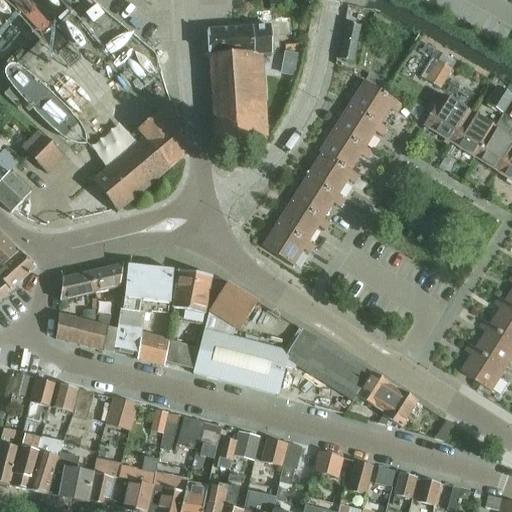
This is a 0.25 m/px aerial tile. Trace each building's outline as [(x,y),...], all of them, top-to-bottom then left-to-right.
[(207,31),(210,89),(263,86),(262,59),(267,59),(267,55),(269,55),(268,27),(207,31)] [(362,30),(348,27),(340,63),(354,66),(362,30)] [(299,44),(284,45),(284,54),(300,53),(299,44)] [(437,62),(425,81),(438,89),(455,61),(442,54),(439,58),(437,62)] [(496,87),(486,104),(511,119),(511,98),(511,97),(511,85),(502,80),(499,85),(497,88),(496,87)] [(363,83),(347,107),(378,126),(388,110),(395,114),(400,107),(363,83)] [(214,146),(217,146),(267,143),(263,86),(210,89),(214,146)] [(10,89),(3,96),(15,108),(22,101),(10,89)] [(468,113),(442,96),(422,127),(449,144),(468,113)] [(135,144),(90,182),(116,213),(187,154),(170,103),(137,130),(129,137),(135,144)] [(414,104),(409,112),(416,120),(423,110),(414,104)] [(347,107),(333,130),(363,149),(364,149),(373,133),(380,137),(385,130),(378,126),(347,107)] [(493,129),(468,113),(449,144),(473,159),(474,158),(475,159),(493,130),(493,129)] [(511,140),(507,138),(511,131),(498,123),(493,130),(475,159),(497,172),(496,173),(500,176),(511,156),(511,140)] [(318,154),(320,156),(349,173),(359,156),(366,160),(370,153),(364,149),(363,149),(333,130),(318,154)] [(37,133),(20,150),(46,175),(63,158),(37,133)] [(0,205),(9,214),(27,195),(6,176),(16,166),(2,152),(0,153),(0,205)] [(320,156),(305,180),(335,198),(336,197),(346,182),(353,186),(358,178),(349,173),(320,156)] [(511,156),(500,176),(511,183),(511,156)] [(444,159),(439,167),(444,170),(449,162),(444,159)] [(84,178),(74,188),(82,197),(93,187),(84,178)] [(305,180),(291,203),(321,222),(321,221),(331,205),(338,209),(343,202),(336,197),(335,198),(305,180)] [(291,203),(276,226),(306,245),(307,244),(317,228),(323,233),(328,225),(321,221),(321,222),(291,203)] [(309,256),(313,249),(314,248),(307,244),(306,245),(276,226),(262,249),(292,268),(302,251),(309,256)] [(0,270),(18,254),(1,238),(0,239),(0,270)] [(0,270),(0,283),(10,293),(35,271),(18,254),(0,270)] [(122,265),(90,272),(95,293),(118,288),(122,265)] [(171,270),(127,266),(123,300),(121,300),(116,330),(117,330),(114,348),(137,354),(136,361),(164,368),(164,363),(165,363),(168,343),(168,342),(140,335),(144,315),(139,314),(141,302),(168,304),(171,270)] [(203,315),(205,305),(210,278),(179,271),(172,303),(171,310),(203,315)] [(62,279),(59,301),(95,293),(90,272),(62,279)] [(0,299),(10,293),(0,283),(0,299)] [(194,370),(192,375),(278,397),(285,368),(294,370),(296,367),(331,389),(334,384),(356,397),(370,375),(301,332),(288,352),(232,338),(234,330),(238,333),(256,304),(226,285),(208,314),(204,330),(199,350),(197,350),(193,370),(194,370)] [(511,340),(511,307),(506,304),(506,303),(499,299),(495,306),(501,310),(491,326),(491,327),(511,340)] [(55,341),(103,353),(108,328),(58,316),(55,341)] [(507,369),(511,360),(511,340),(491,327),(491,326),(485,322),(480,329),(487,334),(477,350),(507,369)] [(113,348),(114,348),(117,330),(116,330),(108,328),(103,353),(112,355),(113,348)] [(165,363),(193,370),(197,350),(168,343),(165,363)] [(492,392),(507,369),(477,350),(476,350),(470,346),(466,353),(472,357),(462,373),(492,392)] [(25,396),(29,380),(29,378),(16,375),(11,393),(25,396)] [(400,429),(416,404),(370,375),(356,397),(383,415),(377,425),(384,426),(388,421),(400,429)] [(55,386),(34,381),(29,404),(49,409),(55,386)] [(79,392),(64,388),(55,386),(49,409),(72,414),(79,392)] [(86,421),(93,395),(80,391),(79,392),(72,414),(71,417),(86,421)] [(138,406),(114,400),(107,424),(131,431),(138,406)] [(161,432),(165,415),(155,413),(152,430),(161,432)] [(171,452),(179,417),(167,414),(159,450),(171,452)] [(176,446),(185,448),(193,421),(183,418),(176,446)] [(203,424),(193,421),(185,448),(195,451),(197,445),(203,424)] [(438,441),(444,443),(454,427),(446,422),(434,440),(437,441),(438,441)] [(203,424),(197,445),(216,450),(221,429),(203,424)] [(0,441),(0,485),(10,487),(18,450),(11,448),(15,433),(3,430),(0,441)] [(253,463),(259,438),(238,433),(236,442),(233,458),(253,463)] [(21,447),(19,447),(18,450),(10,487),(29,491),(41,439),(41,440),(24,436),(21,447)] [(62,444),(41,439),(29,491),(46,495),(55,468),(59,455),(62,444)] [(232,462),(233,458),(236,442),(223,439),(219,459),(232,462)] [(289,446),(266,440),(261,462),(282,468),(289,446)] [(296,471),(301,449),(289,446),(282,468),(278,484),(290,487),(293,471),(296,471)] [(319,454),(314,473),(337,479),(342,460),(319,454)] [(55,468),(46,495),(87,503),(93,476),(76,473),(79,459),(59,455),(55,468)] [(135,471),(132,483),(127,511),(128,511),(147,511),(154,475),(157,462),(144,460),(141,472),(135,471)] [(93,476),(87,503),(107,507),(111,490),(115,491),(117,480),(120,466),(97,461),(93,476)] [(364,496),(369,476),(372,467),(354,463),(352,472),(347,492),(364,496)] [(390,488),(394,473),(378,469),(374,484),(390,488)] [(188,482),(154,475),(147,511),(179,511),(184,494),(187,483),(188,482)] [(415,480),(406,477),(399,476),(395,492),(394,496),(411,500),(412,496),(411,496),(415,480)] [(184,494),(179,511),(200,511),(205,497),(209,481),(189,477),(188,482),(184,494)] [(130,482),(117,480),(115,491),(111,490),(107,507),(127,511),(132,483),(130,483),(130,482)] [(434,507),(439,485),(422,480),(416,502),(434,507)] [(245,501),(242,511),(271,511),(273,506),(277,489),(249,482),(245,501)] [(209,498),(205,497),(200,511),(220,511),(226,486),(218,485),(217,489),(211,487),(209,498)] [(220,511),(242,511),(234,509),(238,489),(227,486),(226,486),(220,511)] [(451,511),(454,511),(459,491),(452,489),(446,510),(451,511)] [(286,491),(277,490),(275,502),(284,503),(286,491)] [(459,491),(457,500),(466,502),(468,493),(459,491)] [(496,511),(498,511),(502,501),(487,497),(484,508),(496,511)] [(511,511),(511,502),(507,501),(503,511),(511,511)]
